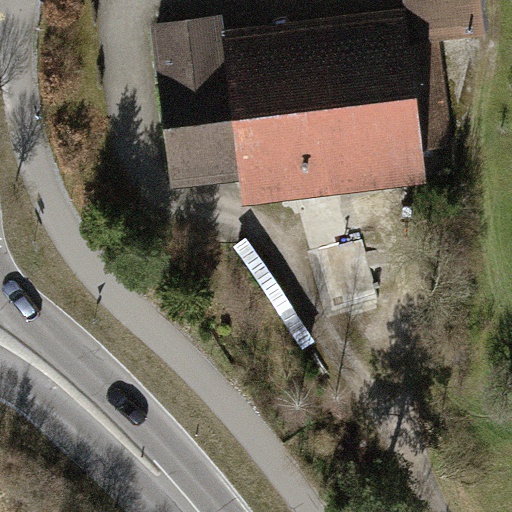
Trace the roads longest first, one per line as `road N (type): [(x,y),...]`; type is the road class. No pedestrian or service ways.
road 1 (track): [(436,511),(392,401),(325,343),(265,242),(241,224),(183,222),(140,193),(122,0)]
road 2 (secondary): [(196,511),(0,331)]
